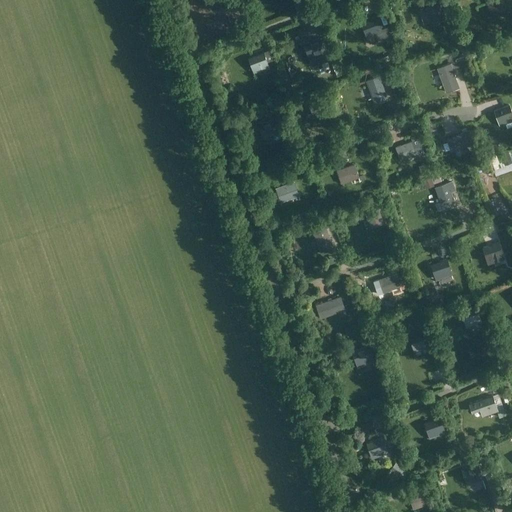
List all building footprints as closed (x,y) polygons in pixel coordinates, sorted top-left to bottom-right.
[(230,0),(210,0),(213,9),(228,5),(227,1),(230,0)] [(507,10),(503,0),(489,0),(487,1),(492,16),(507,10)] [(443,11),(440,2),(425,7),(430,22),(449,16),(447,10),(443,11)] [(382,32),(377,17),(362,23),(368,37),(382,32)] [(325,42),(323,37),(305,44),(310,59),(325,53),(321,43),(325,42)] [(278,69),(271,51),(264,53),(249,58),(254,73),(268,68),(270,72),(278,69)] [(459,88),(451,64),(438,68),(446,92),(459,88)] [(387,80),(385,75),(367,81),(375,104),(388,100),(381,82),(387,80)] [(325,110),(319,93),(307,97),(312,114),(325,110)] [(511,120),(511,111),(510,105),(495,110),(500,125),(511,120)] [(279,134),(274,119),(259,125),(265,139),(279,134)] [(474,144),(469,131),(447,139),(452,151),(474,144)] [(498,143),(491,138),(486,146),(493,150),(498,143)] [(418,154),(413,141),(396,147),(401,159),(418,154)] [(511,162),(511,161),(509,155),(502,157),(505,165),(511,162)] [(433,168),(431,162),(422,165),(424,171),(433,168)] [(359,177),(354,164),(337,171),(342,183),(359,177)] [(430,178),(422,181),(425,188),(433,186),(430,178)] [(455,190),(453,182),(436,188),(443,209),(456,205),(451,191),(455,190)] [(298,195),(294,183),(277,189),(281,201),(298,195)] [(383,223),(377,206),(365,210),(371,227),(383,223)] [(331,216),(328,209),(316,214),(319,221),(331,216)] [(333,247),(325,224),(312,228),(321,251),(333,247)] [(504,258),(499,243),(484,247),(489,262),(504,258)] [(451,274),(447,259),(432,264),(436,279),(451,274)] [(494,275),(510,272),(508,260),(492,262),(494,275)] [(400,287),(396,274),(379,280),(383,292),(400,287)] [(345,309),(341,297),(317,305),(321,318),(345,309)] [(445,305),(443,298),(435,300),(437,308),(445,305)] [(482,321),(477,307),(462,311),(467,326),(482,321)] [(421,321),(419,316),(407,320),(409,325),(421,321)] [(335,342),(331,332),(324,335),(327,345),(335,342)] [(430,347),(425,332),(410,337),(415,351),(430,347)] [(379,344),(376,333),(366,337),(369,347),(379,344)] [(373,361),(368,346),(353,351),(358,366),(373,361)] [(388,371),(385,360),(377,363),(381,373),(388,371)] [(397,401),(394,391),(385,394),(388,404),(397,401)] [(497,411),(493,396),(471,402),(474,411),(480,409),(482,415),(497,411)] [(507,415),(505,409),(498,411),(499,417),(507,415)] [(445,433),(440,418),(425,423),(430,438),(445,433)] [(388,453),(383,438),(368,443),(373,458),(388,453)] [(489,473),(484,458),(480,459),(481,463),(478,464),(482,475),(489,473)] [(483,479),(478,464),(463,469),(468,484),(483,479)] [(405,470),(399,465),(393,472),(400,477),(405,470)] [(431,503),(426,490),(409,496),(413,508),(431,503)]
